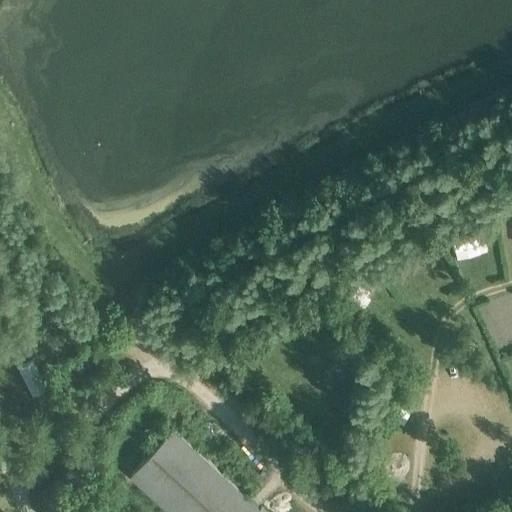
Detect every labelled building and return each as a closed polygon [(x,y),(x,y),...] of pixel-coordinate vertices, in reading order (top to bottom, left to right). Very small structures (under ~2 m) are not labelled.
[(489,251),(478,222),(460,229),(471,258),(489,251)] [(360,303),(369,289),(359,283),(350,297),(360,303)] [(353,359),(347,368),(362,378),(368,370),(353,359)] [(255,407),(259,397),(240,390),(236,400),(255,407)] [(130,472),(173,511),(267,511),(173,425),(130,472)]
